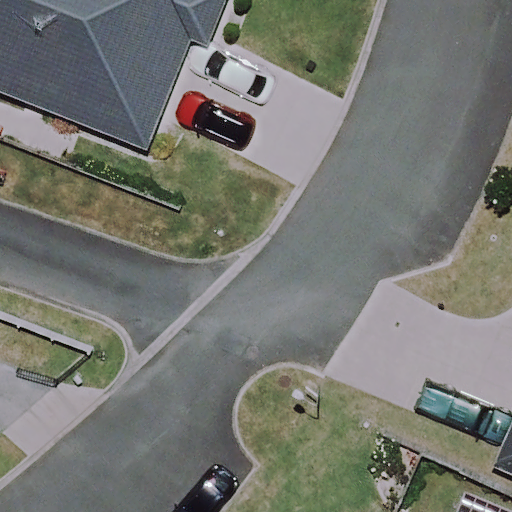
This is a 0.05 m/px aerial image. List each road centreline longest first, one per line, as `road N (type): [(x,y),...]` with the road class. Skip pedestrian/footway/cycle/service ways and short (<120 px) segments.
road 1 (residential): [(435,0),(388,140),(264,336)]
road 2 (residential): [(264,336),(0,230)]
road 3 (residential): [(264,336),(96,511)]
